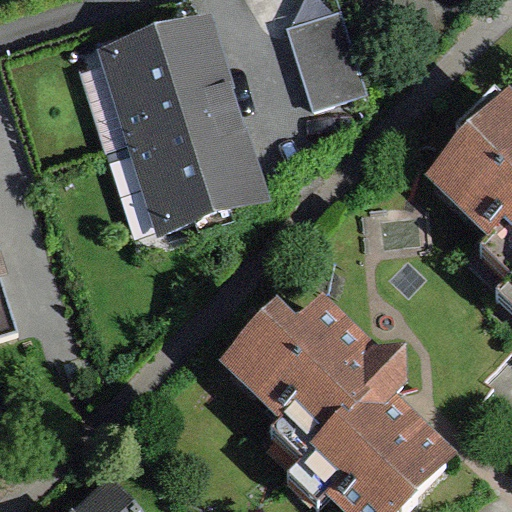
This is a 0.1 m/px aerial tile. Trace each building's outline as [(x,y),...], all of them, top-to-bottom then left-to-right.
[(335,27),(284,39),(304,122),(355,110),(335,27)] [(113,64),(139,150),(232,121),(206,36),(113,64)] [(511,128),(503,120),(422,200),(492,271),(481,282),(511,313),(511,128)] [(139,150),(165,235),(259,207),(232,121),(139,150)] [(271,334),(218,385),(269,437),(257,449),(319,511),(409,511),(444,479),(377,411),(390,398),(309,316),(281,344),(271,334)] [(102,511),(88,497),(72,511),(102,511)]
